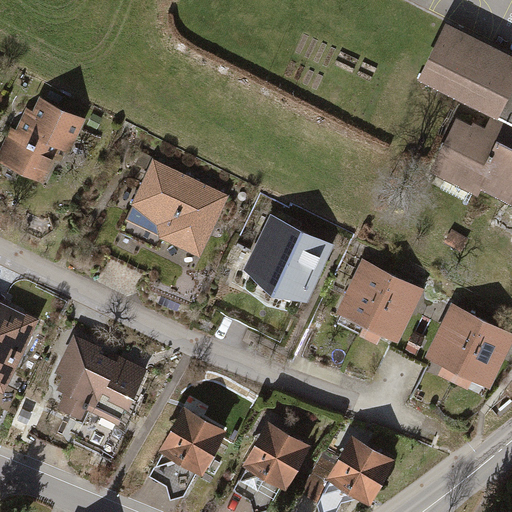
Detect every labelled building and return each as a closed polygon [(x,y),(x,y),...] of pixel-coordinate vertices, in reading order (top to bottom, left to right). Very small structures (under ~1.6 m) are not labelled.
[(499,115),(511,90),(511,60),(448,28),(423,77),(499,115)] [(511,148),(511,90),(499,115),(489,137),(511,148)] [(32,110),(26,107),(15,128),(10,126),(0,146),(0,161),(44,182),(55,159),(61,162),(67,151),(69,152),(86,118),(39,96),(32,110)] [(511,201),(511,148),(489,137),(456,121),(430,173),(474,195),(479,185),(511,201)] [(229,194),(152,156),(130,202),(132,203),(126,216),(157,232),(158,235),(199,255),(229,194)] [(334,242),(270,212),(243,268),(248,272),(243,282),(265,301),(295,308),(301,297),(307,298),(334,242)] [(361,335),(392,271),(362,256),(335,310),(341,313),(337,321),(359,332),(358,333),(361,335)] [(425,287),(392,271),(361,335),(376,342),(381,332),(398,341),(425,287)] [(0,298),(0,387),(5,390),(40,318),(0,298)] [(453,380),(484,317),(452,301),(425,354),(442,363),(438,372),(453,380)] [(511,330),(484,317),(453,380),(468,387),(472,378),(490,386),(511,341),(511,330)] [(104,345),(75,332),(57,370),(65,374),(59,386),(66,390),(59,405),(83,416),(87,409),(120,424),(128,407),(130,408),(149,368),(110,350),(109,353),(101,350),(104,345)] [(229,429),(185,404),(161,447),(165,449),(151,474),(169,484),(172,497),(185,493),(199,469),(205,472),(229,429)] [(314,443),(270,418),(245,461),(249,464),(235,488),(253,498),(257,511),(270,508),(284,483),(289,486),(314,443)] [(392,455),(354,433),(329,476),(333,478),(319,502),(321,511),(329,511),(335,511),(341,500),(362,494),(367,498),(392,455)]
